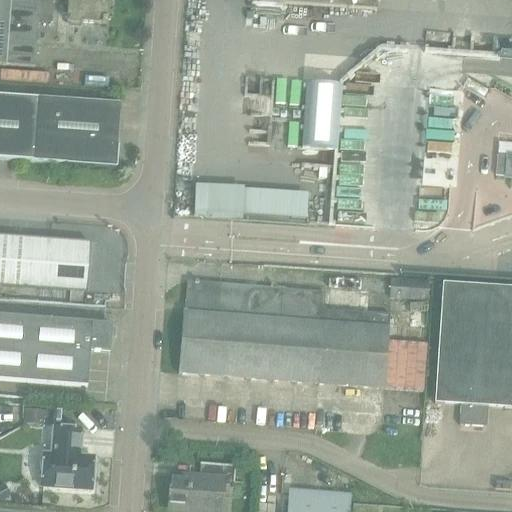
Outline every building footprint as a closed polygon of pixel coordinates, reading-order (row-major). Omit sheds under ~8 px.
[(0,0),(0,68),(5,69),(6,67),(9,0),(0,0)] [(9,0),(6,67),(34,69),(35,47),(36,24),(52,25),(53,0),(67,1),(65,23),(105,26),(106,20),(101,20),(102,0),(9,0)] [(246,0),(247,2),(375,12),(376,0),(246,0)] [(315,108),(314,135),(397,137),(398,94),(318,92),(318,75),(218,72),(217,105),(315,108)] [(0,160),(32,163),(115,168),(119,107),(0,97),(0,160)] [(508,157),(505,157),(496,156),(495,177),(507,178),(508,157)] [(327,211),(328,180),(214,176),(212,206),(327,211)] [(350,210),(369,211),(371,185),(351,184),(350,210)] [(0,287),(85,293),(89,245),(0,238),(0,287)] [(256,255),(281,255),(281,243),(256,244),(256,255)] [(287,256),(313,256),(313,246),(287,246),(287,256)] [(320,247),(319,260),(343,261),(343,248),(320,247)] [(427,302),(428,284),(391,281),(389,300),(427,302)] [(383,391),(384,381),(393,382),(397,329),(388,329),(389,317),(367,316),(369,293),(328,289),(328,294),(187,283),(184,312),(182,312),(178,375),(383,391)] [(511,410),(511,290),(442,285),(434,405),(460,407),(459,427),(486,429),(487,409),(511,410)] [(111,326),(91,325),(0,317),(0,381),(86,388),(89,353),(109,354),(111,326)] [(417,333),(437,332),(437,318),(417,318),(417,333)] [(24,412),(23,425),(30,426),(42,427),(43,413),(24,412)] [(390,414),(390,431),(401,430),(400,414),(390,414)] [(406,431),(437,432),(438,420),(407,419),(406,431)] [(43,455),(41,489),(90,492),(93,459),(79,458),(81,432),(53,430),(51,456),(43,455)] [(192,511),(220,511),(223,483),(234,484),(235,467),(201,465),(201,478),(170,476),(168,506),(193,508),(192,511)] [(286,511),(349,511),(350,495),(289,490),(286,511)] [(396,511),(397,494),(374,494),(373,511),(396,511)]
